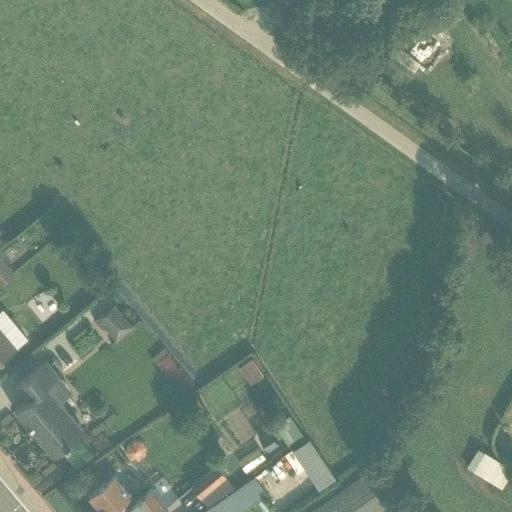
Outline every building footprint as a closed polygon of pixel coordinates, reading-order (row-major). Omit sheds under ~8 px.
[(399,66),(421,49),(406,30),(384,46),(399,66)] [(0,252),(0,278),(13,266),(0,252)] [(83,315),(103,336),(122,319),(102,297),(83,315)] [(0,364),(17,349),(0,329),(0,364)] [(14,411),(54,458),(86,431),(62,402),(74,392),(47,361),(15,388),(26,400),(14,411)] [(275,417),(258,429),(271,448),(288,437),(275,417)] [(299,436),(282,447),(308,484),(324,473),(299,436)] [(490,486),(502,464),(465,445),(453,468),(490,486)] [(219,459),(193,477),(202,490),(228,472),(219,459)] [(369,469),(301,511),(378,511),(391,504),(369,469)] [(163,511),(168,508),(151,489),(136,501),(115,476),(87,499),(97,511),(163,511)]
